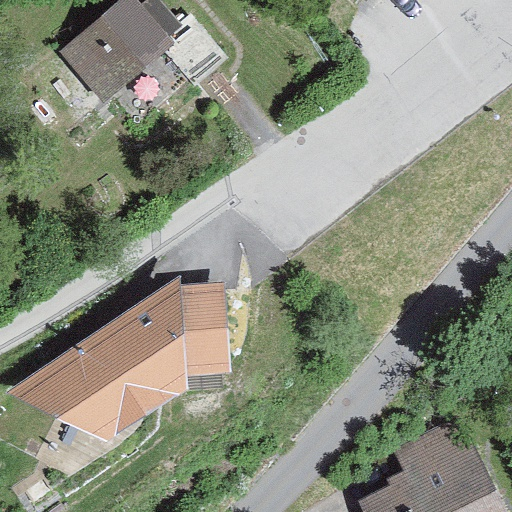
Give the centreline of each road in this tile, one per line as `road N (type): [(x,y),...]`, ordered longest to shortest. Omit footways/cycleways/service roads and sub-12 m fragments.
road 1 (residential): [(511,4),(365,123),(0,356)]
road 2 (unclassified): [(511,221),(258,511)]
